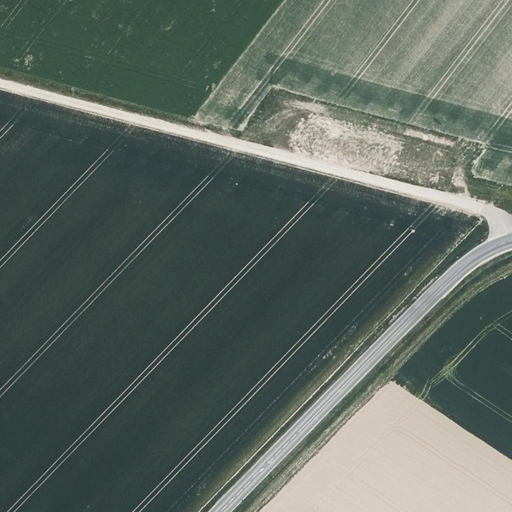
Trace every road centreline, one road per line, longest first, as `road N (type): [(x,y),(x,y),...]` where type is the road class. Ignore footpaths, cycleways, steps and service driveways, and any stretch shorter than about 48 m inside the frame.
road 1 (track): [(0,78),(511,218)]
road 2 (tertiary): [(208,511),(425,285),(473,246),(511,230)]
